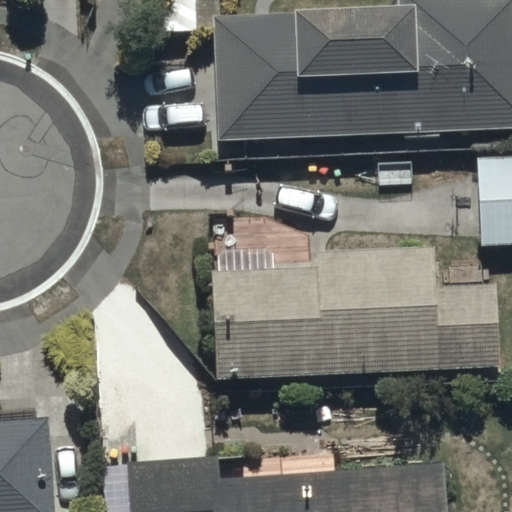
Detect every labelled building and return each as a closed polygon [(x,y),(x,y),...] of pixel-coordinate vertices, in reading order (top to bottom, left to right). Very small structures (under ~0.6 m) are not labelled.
[(219,0),(168,0),(170,29),(215,26),(220,132),(403,123),(404,139),(437,137),(436,123),(511,119),(511,0),(303,0),(303,8),(220,12),(219,0)] [(511,150),(479,151),(481,241),(511,239),(511,150)] [(217,242),(221,370),(501,361),(498,278),(440,280),(438,237),(321,241),(322,262),(275,263),(275,240),(217,242)] [(57,511),(52,400),(0,403),(0,511),(57,511)] [(219,453),(126,458),(130,511),(447,511),(444,454),(220,470),(219,453)]
